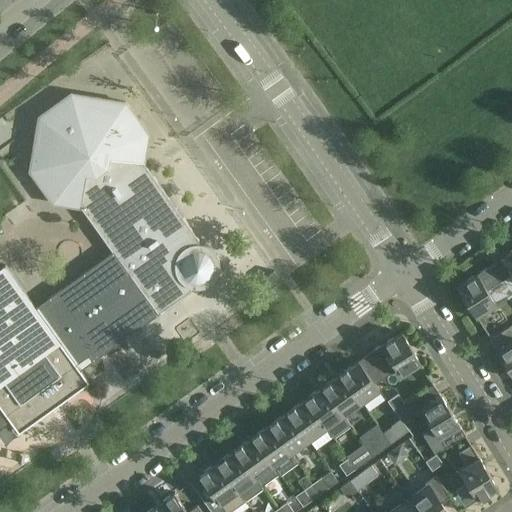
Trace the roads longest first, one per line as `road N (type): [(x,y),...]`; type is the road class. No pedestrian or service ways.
road 1 (residential): [(73,511),(405,273)]
road 2 (residential): [(405,273),(211,0)]
road 3 (residential): [(511,449),(405,273)]
road 4 (residential): [(405,273),(511,197)]
